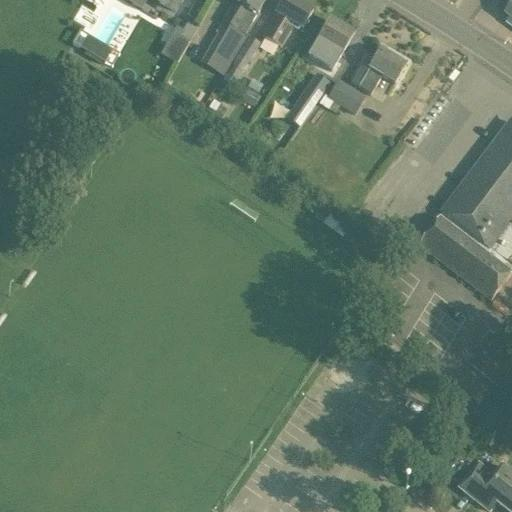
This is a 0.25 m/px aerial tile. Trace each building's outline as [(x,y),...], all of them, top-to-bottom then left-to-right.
[(150,0),(165,9),(175,15),(183,0),(150,0)] [(229,65),(245,37),(242,36),(254,16),(256,17),(265,0),(235,0),(216,34),(219,36),(209,53),(229,65)] [(301,32),(312,13),(290,0),(284,0),(275,16),(261,39),(280,50),(293,27),(301,32)] [(176,66),(197,29),(188,23),(182,32),(176,29),(160,56),(176,66)] [(318,44),(309,59),(319,65),(331,72),(340,57),(352,36),(329,23),(317,44),(318,44)] [(245,37),(229,65),(231,66),(219,88),(230,94),(237,83),(259,46),(245,37)] [(86,38),(80,49),(104,63),(110,52),(86,38)] [(405,67),(380,52),(373,64),(366,59),(350,86),(370,97),(381,78),(394,86),(405,67)] [(312,112),(330,85),(315,76),(297,102),(312,112)] [(250,82),(246,100),(257,102),(261,85),(250,82)] [(354,118),(365,100),(338,82),(326,101),(354,118)] [(511,131),(423,249),(495,304),(511,281),(511,131)] [(505,393),(511,383),(511,348),(496,336),(472,369),(505,393)] [(496,480),(479,467),(460,491),(486,511),(491,511),(497,505),(505,511),(511,511),(511,475),(504,469),(496,480)]
